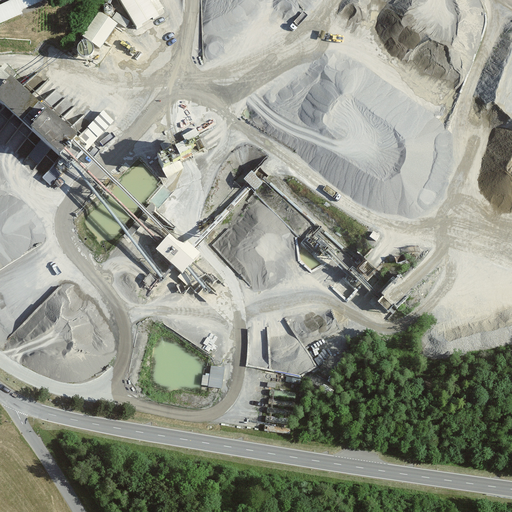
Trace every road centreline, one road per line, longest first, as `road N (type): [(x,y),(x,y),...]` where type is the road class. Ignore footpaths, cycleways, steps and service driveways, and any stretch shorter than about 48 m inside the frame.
road 1 (tertiary): [(511,488),(94,423),(11,399)]
road 2 (track): [(169,96),(211,104),(342,203),(417,236),(511,255)]
road 3 (unclassified): [(11,399),(79,511)]
